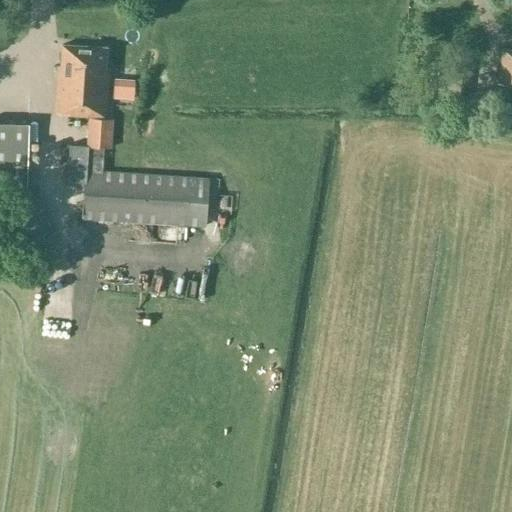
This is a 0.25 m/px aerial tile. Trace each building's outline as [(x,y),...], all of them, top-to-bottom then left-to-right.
[(106,67),(107,47),(61,44),(60,64),(57,64),(53,111),(69,112),(69,114),(70,114),(69,127),(88,128),(87,145),(70,145),(67,183),(84,184),(82,217),(205,226),(209,178),(103,171),(104,147),(110,147),(112,118),(105,118),(109,67),(106,67)] [(511,51),(502,50),(498,83),(511,84),(511,85),(511,88),(511,87),(511,51)] [(466,69),(441,66),(438,95),(463,98),(466,69)] [(36,76),(12,75),(11,100),(32,101),(32,97),(35,98),(36,76)] [(0,165),(28,166),(29,124),(0,123),(0,165)] [(14,195),(11,197),(8,199),(5,200),(3,203),(1,205),(0,207),(0,206),(0,233),(1,235),(2,236),(4,239),(6,241),(8,242),(11,244),(13,245),(17,246),(19,247),(24,247),(28,246),(30,246),(34,244),(36,243),(38,242),(41,239),(43,238),(45,235),(46,233),(47,232),(48,228),(49,226),(49,224),(49,221),(49,217),(49,215),(48,213),(47,211),(47,209),(46,208),(45,205),(42,203),(41,201),(40,200),(37,198),(34,196),(29,195),(26,194),(22,194),(20,194),(18,194),(14,195)] [(66,331),(69,244),(47,243),(44,330),(66,331)] [(202,272),(221,276),(222,265),(204,262),(202,272)] [(0,394),(15,395),(16,380),(0,379),(0,394)]
